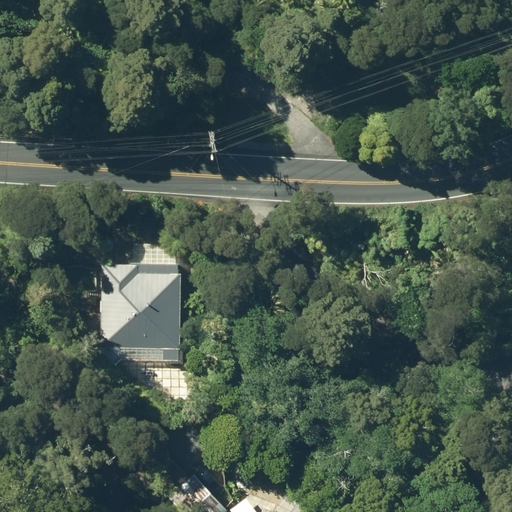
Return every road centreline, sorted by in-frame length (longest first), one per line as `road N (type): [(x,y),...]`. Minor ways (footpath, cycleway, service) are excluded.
road 1 (secondary): [(511,161),(393,184),(0,161)]
road 2 (unknown): [(241,177),(374,334),(459,362),(511,356)]
